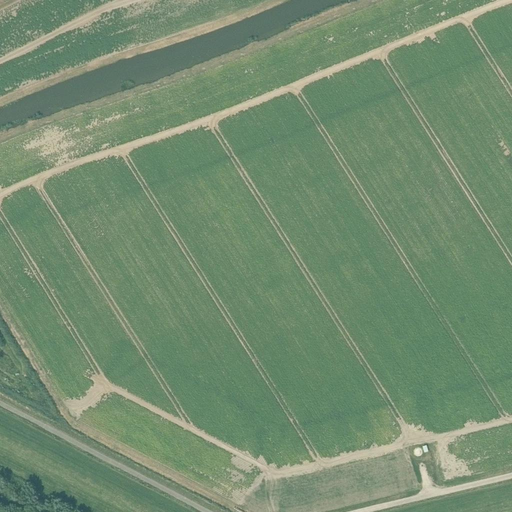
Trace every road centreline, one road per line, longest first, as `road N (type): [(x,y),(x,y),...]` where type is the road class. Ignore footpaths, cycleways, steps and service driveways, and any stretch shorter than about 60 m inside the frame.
road 1 (unclassified): [(0,403),(203,511)]
road 2 (unclassified): [(369,511),(511,477)]
